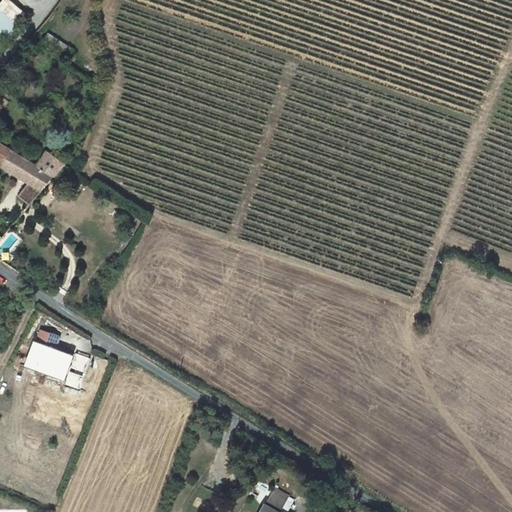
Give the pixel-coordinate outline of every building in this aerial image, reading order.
[(0,52),(29,19),(20,12),(6,0),(0,7),(0,52)] [(22,8),(20,12),(29,19),(31,16),(22,8)] [(0,162),(3,165),(11,153),(0,145),(0,162)] [(30,210),(67,167),(50,154),(37,169),(11,153),(3,165),(1,167),(29,185),(18,200),(30,210)] [(59,338),(41,331),(30,363),(52,371),(49,378),(57,381),(59,374),(64,375),(71,358),(54,352),(59,338)] [(267,505),(281,511),(283,511),(290,500),(273,492),(267,505)]
